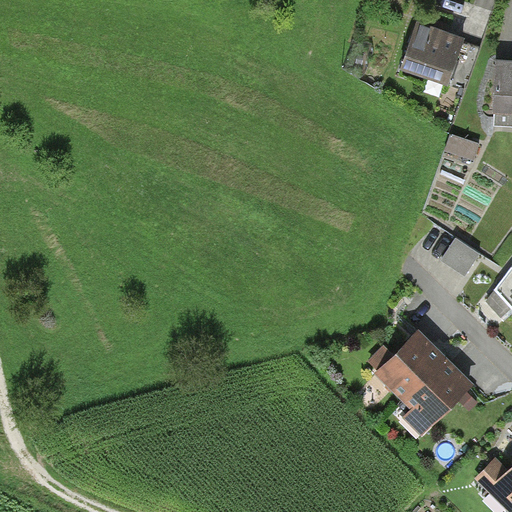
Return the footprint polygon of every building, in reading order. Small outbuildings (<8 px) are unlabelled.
[(440,32),(418,24),(401,71),(448,88),(464,40),(440,32)] [(511,63),(495,62),(492,114),(511,115),(511,63)] [(479,144),(451,134),(445,151),(474,161),(479,144)] [(481,256),(456,239),(441,261),(465,278),(481,256)] [(511,269),(495,291),(511,309),(511,269)] [(434,347),(418,331),(393,356),(378,371),(375,374),(404,404),(447,361),(434,347)] [(378,371),(393,356),(384,347),(368,362),(378,371)] [(453,366),(447,361),(404,404),(411,411),(403,419),(422,438),(473,387),(453,366)] [(488,493),(509,472),(495,458),(474,479),(488,493)] [(511,511),(511,468),(509,472),(488,493),(508,511),(511,511)]
